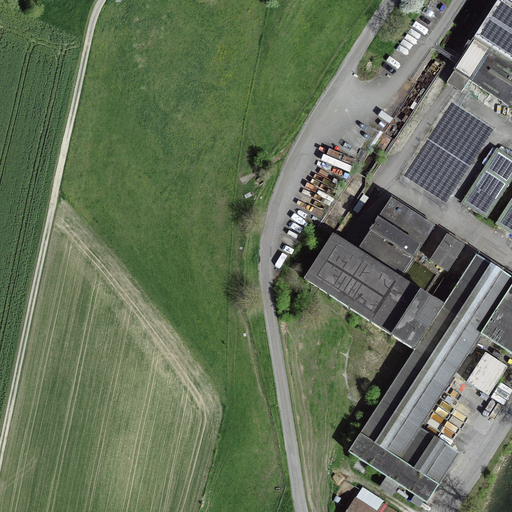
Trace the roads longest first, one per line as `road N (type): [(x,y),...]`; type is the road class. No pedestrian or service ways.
road 1 (track): [(100,0),(0,459)]
road 2 (unknown): [(511,251),(405,182),(402,156),(445,85)]
